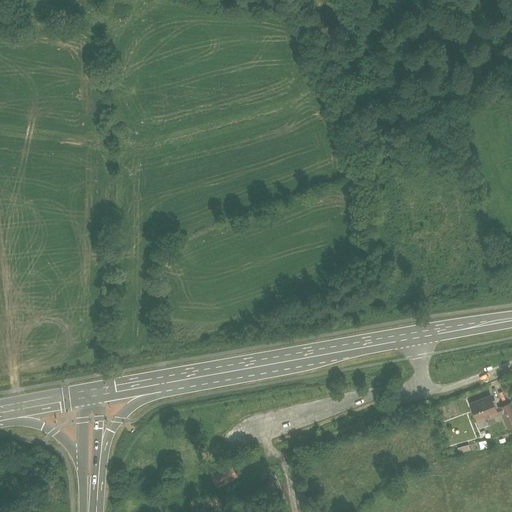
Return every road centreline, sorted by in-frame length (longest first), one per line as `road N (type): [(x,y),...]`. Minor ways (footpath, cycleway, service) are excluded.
road 1 (primary): [(89,497),(123,415),(160,392),(220,374)]
road 2 (secondary): [(408,340),(220,374)]
road 3 (residential): [(289,469),(294,455),(431,396)]
road 4 (primary): [(0,418),(43,426),(67,443),(89,497)]
road 5 (secondary): [(220,374),(91,397)]
